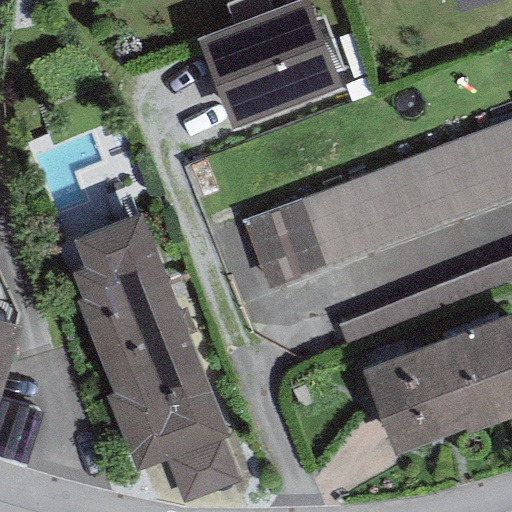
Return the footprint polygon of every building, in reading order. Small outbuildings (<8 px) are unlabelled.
[(235,26),(196,41),(232,131),(342,87),(307,0),(299,0),(273,10),(235,26)] [(235,26),(273,10),(268,0),(238,0),(226,5),(235,26)] [(453,0),(457,12),(494,0),(453,0)] [(511,119),(241,220),(268,291),(511,201),(511,119)] [(141,215),(74,241),(85,268),(71,274),(82,299),(75,302),(112,394),(105,397),(136,473),(166,461),(222,439),(230,436),(141,215)] [(511,256),(337,325),(350,358),(490,303),(486,291),(511,281),(511,256)] [(511,322),(509,314),(362,371),(395,456),(463,430),(466,436),(511,418),(511,322)] [(0,391),(19,332),(0,326),(0,391)] [(43,411),(0,397),(0,458),(26,466),(43,411)] [(239,481),(222,439),(166,461),(182,504),(239,481)]
